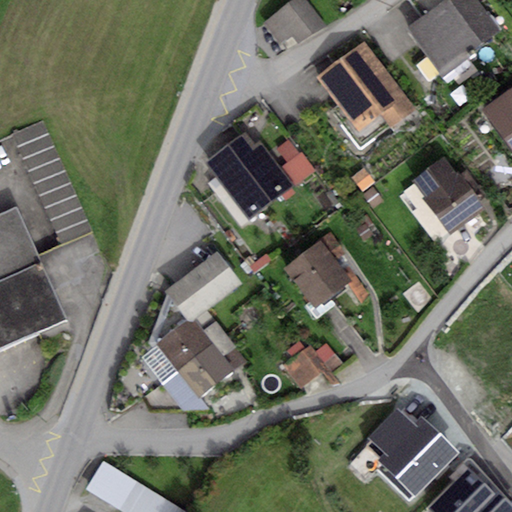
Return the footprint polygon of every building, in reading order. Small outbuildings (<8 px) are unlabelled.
[(305,0),(295,0),(265,23),(279,44),(292,36),(299,44),(327,27),(305,0)] [(443,0),(422,17),(406,28),(442,77),(469,57),(464,50),(495,28),(475,0),(443,0)] [(409,0),(422,17),(443,0),(409,0)] [(363,43),(318,78),(338,105),(330,111),(359,147),(388,125),(392,130),(416,111),(363,43)] [(511,88),(483,109),(511,149),(511,88)] [(45,122),(15,134),(61,244),(91,231),(45,122)] [(244,134),(203,165),(216,182),(209,187),(239,227),(292,187),(265,151),(260,155),(244,134)] [(288,141),(277,149),(288,163),(281,168),(294,186),(314,171),(301,153),(299,155),(288,141)] [(444,156),(410,180),(447,233),(482,208),(478,201),(484,197),(471,179),(464,184),(444,156)] [(364,169),(352,177),(362,191),(374,183),(364,169)] [(374,188),(363,195),(372,208),(383,201),(374,188)] [(15,208),(0,214),(0,348),(64,320),(36,256),(15,208)] [(365,223),(356,229),(364,242),(373,237),(365,223)] [(330,233),(283,268),(314,309),(351,281),(336,261),(346,254),(330,233)] [(217,250),(165,292),(186,319),(155,344),(177,371),(224,333),(215,321),(202,332),(195,322),(244,283),(217,250)] [(177,371),(160,385),(182,411),(209,410),(199,398),(246,360),(224,333),(177,371)] [(292,358),(283,366),(301,390),(328,369),(331,372),(342,364),(327,344),(316,352),(310,346),(305,349),(299,341),(287,351),(292,358)] [(388,407),(356,439),(368,451),(357,462),(389,494),(440,443),(407,410),(399,418),(388,407)] [(186,511),(102,461),(85,490),(122,511),(186,511)] [(446,462),(402,509),(405,511),(507,511),(508,511),(473,477),(468,483),(446,462)]
